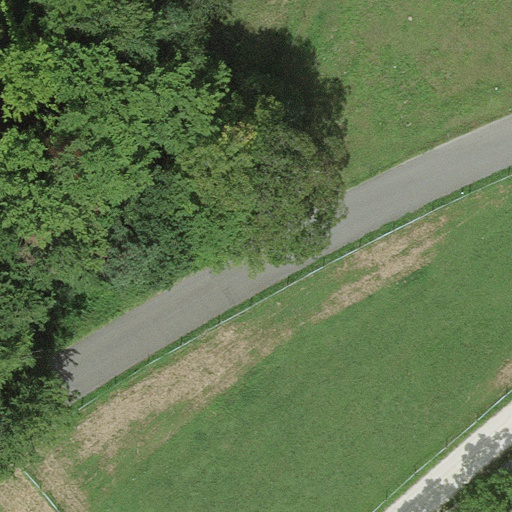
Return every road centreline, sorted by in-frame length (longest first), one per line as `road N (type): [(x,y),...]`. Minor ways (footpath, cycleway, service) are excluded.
road 1 (unclassified): [(511,142),(359,202),(0,421)]
road 2 (track): [(511,416),(406,511)]
